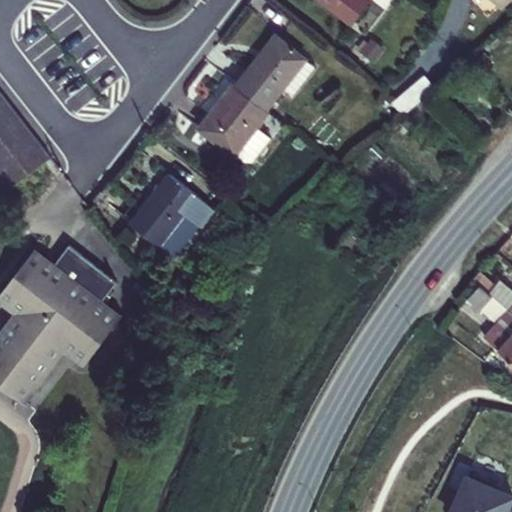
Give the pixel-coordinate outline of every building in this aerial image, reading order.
[(318,0),(352,25),(371,0),(318,0)] [(239,86),(268,108),(286,84),(296,92),(317,64),(307,57),(280,34),(239,86)] [(427,93),(436,86),(426,75),(400,97),(409,108),(427,93)] [(199,128),(235,157),(271,111),(268,108),(239,86),(236,83),(199,128)] [(52,157),(0,90),(0,178),(8,189),(52,157)] [(201,226),(215,208),(171,173),(132,224),(159,245),(185,213),(201,226)] [(159,245),(175,257),(201,226),(185,213),(159,245)] [(0,299),(18,314),(0,337),(0,384),(24,403),(66,349),(77,357),(75,361),(75,365),(78,369),(81,370),(84,371),(87,370),(120,326),(104,312),(118,293),(70,256),(54,277),(49,283),(41,276),(45,270),(48,265),(48,260),(45,257),(41,254),(36,253),(33,254),(29,258),(0,295),(0,299)] [(54,277),(45,270),(41,276),(49,283),(54,277)] [(480,285),(508,309),(511,304),(511,298),(485,274),(477,282),(480,285)] [(511,313),(508,309),(480,285),(468,297),(497,322),(484,336),(511,361),(511,313)] [(470,476),(453,511),(511,511),(511,507),(511,504),(511,495),(497,489),(499,484),(474,473),(472,478),(470,476)]
